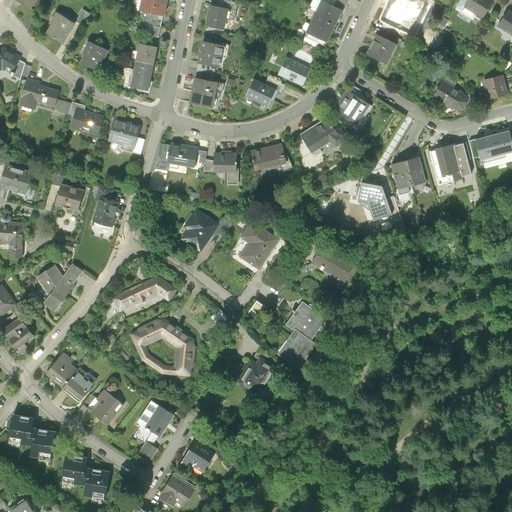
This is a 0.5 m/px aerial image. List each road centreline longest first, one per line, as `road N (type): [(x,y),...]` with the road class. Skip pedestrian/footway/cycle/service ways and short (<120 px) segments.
road 1 (residential): [(17,375),(91,298),(129,235),(162,115)]
road 2 (residential): [(17,375),(78,435),(151,488),(182,444)]
road 3 (residential): [(162,115),(219,131),(256,128),(293,116),(340,66)]
road 4 (residential): [(511,108),(438,125),(340,66)]
road 5 (residential): [(7,20),(73,79),(162,115)]
